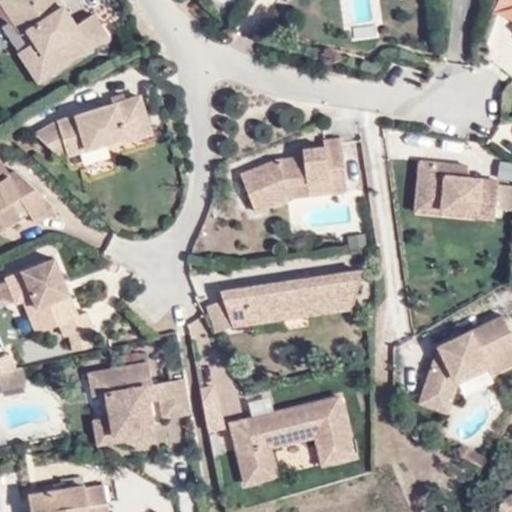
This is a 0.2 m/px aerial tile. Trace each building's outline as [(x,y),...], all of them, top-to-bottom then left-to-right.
[(109,39),(95,17),(78,28),(58,0),(0,0),(13,20),(23,37),(29,34),(34,43),(43,56),(38,60),(50,79),(109,39)] [(18,54),(38,86),(50,79),(38,60),(43,56),(34,43),(18,54)] [(134,141),(155,134),(143,95),(69,120),(65,120),(38,136),(59,155),(67,152),(70,158),(132,136),(134,141)] [(307,184),(329,182),(329,193),(346,191),(343,140),(325,141),(325,149),(303,151),(303,159),(279,161),(241,175),(256,213),(288,199),(284,187),(307,184)] [(421,162),(418,198),(443,201),(442,208),(478,212),(477,219),(495,221),(500,182),(467,179),(469,167),(421,162)] [(0,173),(0,228),(14,220),(7,208),(18,202),(31,223),(53,209),(9,170),(1,176),(0,173)] [(307,184),(308,196),(329,193),(329,182),(307,184)] [(418,198),(416,212),(477,219),(478,212),(442,208),(443,201),(418,198)] [(21,305),(31,302),(43,332),(57,328),(62,340),(92,332),(84,314),(76,317),(53,260),(2,281),(12,308),(21,305)] [(251,315),(333,305),(333,313),(352,311),(361,272),(218,292),(221,301),(230,326),(231,329),(252,325),(251,315)] [(216,331),(230,326),(221,301),(207,306),(216,331)] [(31,302),(21,305),(32,336),(43,332),(31,302)] [(251,315),(252,325),(333,313),(333,305),(251,315)] [(441,346),(423,394),(451,404),(459,380),(488,368),(511,356),(511,331),(505,318),(441,346)] [(511,356),(488,368),(492,377),(511,367),(511,356)] [(114,417),(119,441),(129,440),(137,443),(157,440),(151,400),(148,385),(153,383),(150,362),(91,373),(95,394),(110,392),(114,417)] [(21,367),(0,371),(0,391),(25,387),(21,367)] [(170,415),(192,411),(186,377),(165,381),(170,415)] [(170,415),(165,381),(161,382),(163,398),(166,416),(170,415)] [(151,400),(163,398),(161,382),(153,383),(148,385),(151,400)] [(451,404),(423,394),(420,403),(448,414),(451,404)] [(278,424),(262,428),(260,417),(228,425),(242,485),(273,477),(267,450),(312,440),(319,467),(351,459),(335,398),(279,412),(278,424)] [(278,424),(279,412),(260,417),(262,428),(278,424)] [(97,420),(102,445),(119,441),(114,417),(97,420)] [(461,456),(480,467),(487,457),(466,447),(461,456)] [(511,511),(511,466),(497,499),(505,502),(503,511),(511,511)] [(103,484),(87,487),(89,504),(106,501),(103,484)] [(87,511),(87,505),(89,504),(87,487),(86,485),(29,493),(31,511),(87,511)] [(503,511),(505,502),(497,499),(490,511),(503,511)] [(89,504),(87,505),(87,511),(110,511),(109,500),(106,501),(89,504)]
